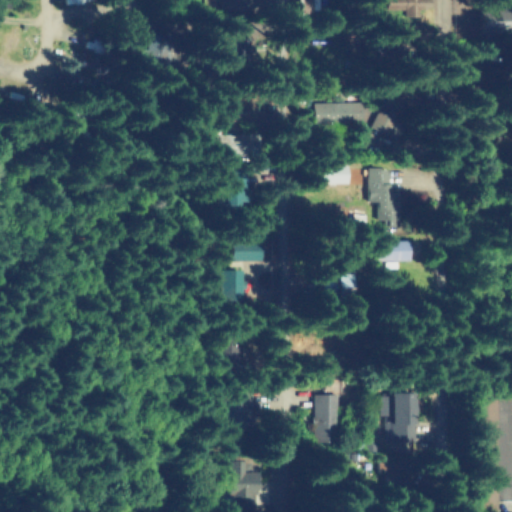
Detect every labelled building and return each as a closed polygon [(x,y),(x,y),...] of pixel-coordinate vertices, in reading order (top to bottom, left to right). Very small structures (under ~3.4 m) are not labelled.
[(252,0),(253,8),(223,8),(223,5),(215,5),(215,0),(252,0)] [(416,9),(415,15),(402,15),(403,9),(386,9),(386,0),(426,0),(426,9),(416,9)] [(511,29),(475,30),(475,7),(511,6),(511,29)] [(426,39),(390,41),(389,27),(393,27),(393,25),(425,23),(426,39)] [(248,55),(225,58),(223,40),(246,38),(248,55)] [(469,76),(456,61),(449,68),(445,64),(433,75),(439,82),(445,78),(455,89),(469,76)] [(486,70),(485,89),(453,87),(454,68),(486,70)] [(230,97),(230,104),(256,103),(256,117),(224,117),(224,111),(210,112),(210,98),(230,97)] [(359,101),(359,120),(311,120),(311,100),(359,101)] [(399,127),(394,138),(366,124),(374,110),(394,119),(392,123),(399,127)] [(254,132),(254,152),(209,153),(209,132),(254,132)] [(318,183),(344,183),(344,165),(319,164),(318,183)] [(386,169),(387,191),(395,190),(397,221),(376,222),(375,199),(367,200),(365,170),(386,169)] [(236,202),(217,202),(217,174),(236,174),(236,181),(245,181),(245,195),(236,195),(236,202)] [(256,242),(255,260),(228,259),(229,240),(256,242)] [(404,240),(376,241),(377,261),(404,260),(404,240)] [(345,299),(316,299),(315,270),(328,269),(328,254),(352,253),(352,270),(345,270),(345,299)] [(237,296),(215,298),(213,272),(235,271),(237,296)] [(231,331),(231,332),(237,332),(237,349),(232,349),(232,361),(214,362),(213,331),(231,331)] [(511,380),(511,400),(493,400),(493,498),(471,498),(472,380),(511,380)] [(249,391),(248,427),(219,426),(220,390),(249,391)] [(409,390),(410,439),(388,439),(387,413),(373,413),(373,394),(387,393),(387,391),(409,390)] [(337,438),(311,439),(311,392),(336,392),(337,438)] [(241,459),(241,468),(255,468),(255,504),(235,504),(234,496),(222,496),(221,460),(241,459)] [(406,488),(380,488),(380,468),(406,468),(406,488)]
